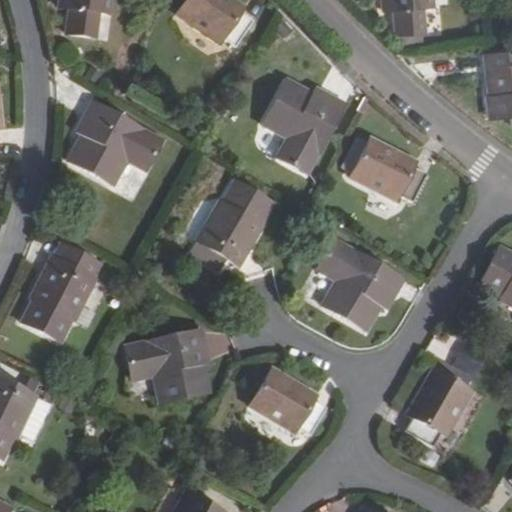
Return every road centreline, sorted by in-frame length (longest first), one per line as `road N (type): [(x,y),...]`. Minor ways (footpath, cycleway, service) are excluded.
road 1 (residential): [(0,272),(35,150),(34,64),(22,0)]
road 2 (residential): [(508,178),(413,100),(312,0)]
road 3 (residential): [(373,388),(508,178)]
road 4 (residential): [(373,388),(259,330)]
